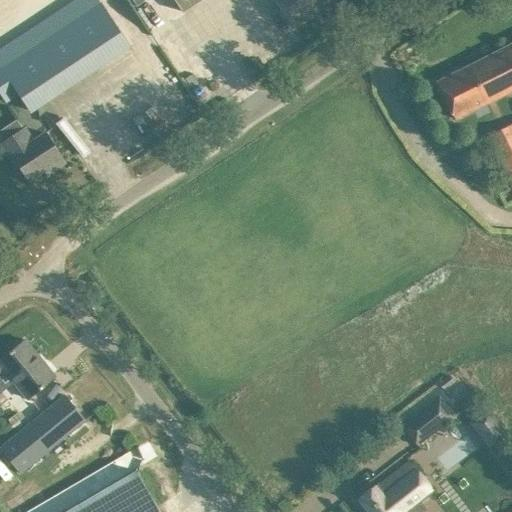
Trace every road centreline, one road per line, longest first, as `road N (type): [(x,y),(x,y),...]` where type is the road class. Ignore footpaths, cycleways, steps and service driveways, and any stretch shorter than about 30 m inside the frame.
road 1 (unclassified): [(46,274),(74,230),(422,0)]
road 2 (unclassified): [(241,511),(46,274)]
